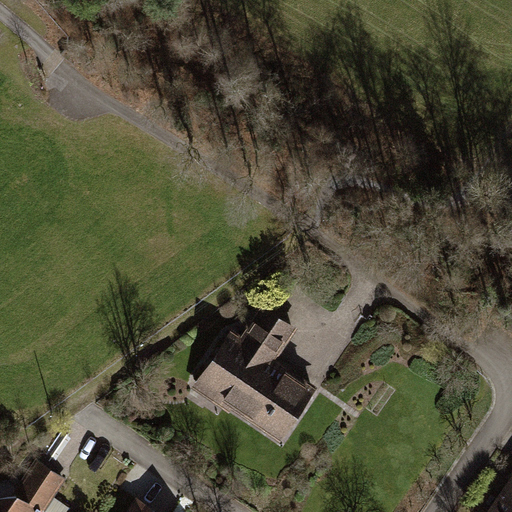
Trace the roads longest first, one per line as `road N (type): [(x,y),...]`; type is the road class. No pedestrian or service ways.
road 1 (track): [(309,227),(0,458)]
road 2 (track): [(511,128),(452,201),(409,200),(349,176),(330,183),(303,223)]
road 3 (residential): [(439,511),(511,403)]
